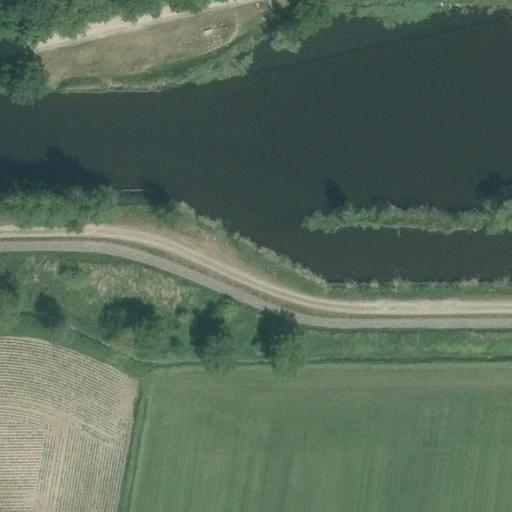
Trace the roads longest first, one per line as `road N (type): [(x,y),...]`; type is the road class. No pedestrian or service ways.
road 1 (track): [(511,300),(303,298),(125,234),(0,233)]
road 2 (track): [(0,50),(49,46),(189,0)]
